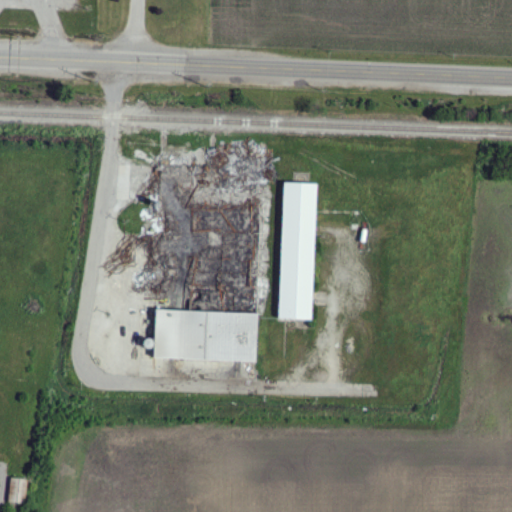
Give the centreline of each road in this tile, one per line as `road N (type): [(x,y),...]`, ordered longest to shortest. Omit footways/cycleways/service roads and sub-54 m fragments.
road 1 (primary): [(0,52),(511,72)]
road 2 (residential): [(115,55),(111,118),(65,358)]
road 3 (residential): [(65,358),(206,361)]
